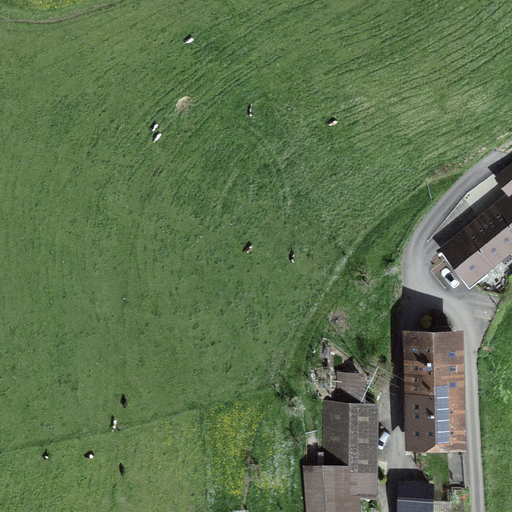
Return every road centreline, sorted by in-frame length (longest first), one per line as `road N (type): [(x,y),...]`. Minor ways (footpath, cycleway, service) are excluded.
road 1 (track): [(477,511),(478,330),(431,295),(418,264),(449,208),(511,156)]
road 2 (track): [(431,295),(413,319),(393,499)]
